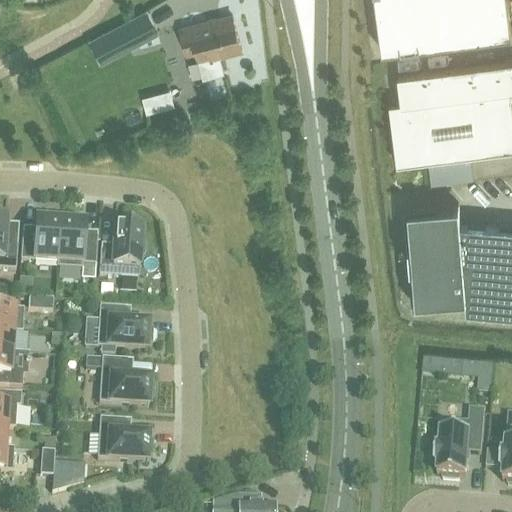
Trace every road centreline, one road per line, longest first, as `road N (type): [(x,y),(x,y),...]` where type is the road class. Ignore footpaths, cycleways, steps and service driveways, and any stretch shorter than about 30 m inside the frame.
road 1 (residential): [(100,511),(173,486),(189,466),(193,397),(181,239),(171,208),(144,193),(0,183)]
road 2 (secondary): [(339,511),(349,429),(328,195)]
road 3 (secondary): [(291,0),(328,195)]
road 4 (secondary): [(328,195),(319,0)]
